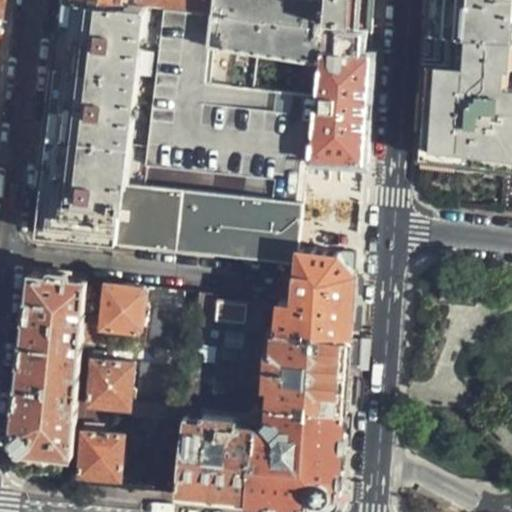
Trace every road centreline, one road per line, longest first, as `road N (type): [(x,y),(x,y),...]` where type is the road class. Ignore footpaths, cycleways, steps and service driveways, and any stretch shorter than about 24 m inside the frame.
road 1 (residential): [(0,304),(35,0)]
road 2 (residential): [(369,511),(388,230)]
road 3 (residential): [(388,230),(406,0)]
road 4 (residential): [(388,230),(511,243)]
